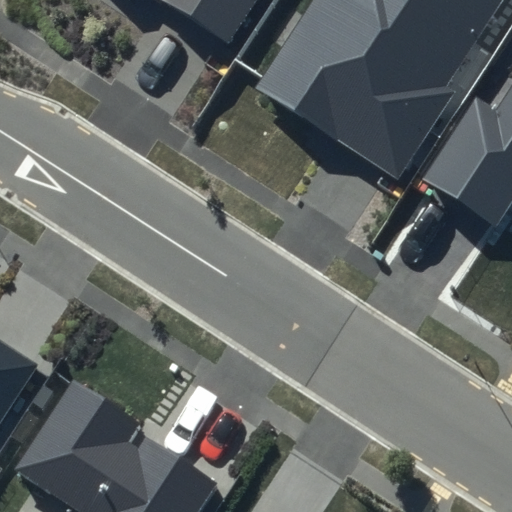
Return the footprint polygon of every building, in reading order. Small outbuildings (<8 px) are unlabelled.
[(159,0),(227,43),(254,0),(159,0)] [(501,0),(315,0),(259,89),(399,177),(455,89),(447,84),(501,0)] [(511,85),(496,110),(476,96),(419,182),(495,232),(511,206),(511,85)] [(0,423),(40,363),(0,337),(0,423)] [(201,511),(223,479),(74,382),(15,472),(76,511),(201,511)]
